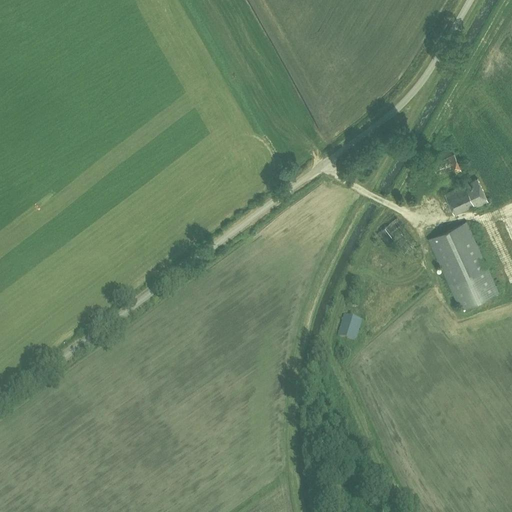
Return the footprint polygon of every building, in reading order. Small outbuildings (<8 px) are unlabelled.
[(440,183),(463,172),(454,154),(432,164),(440,183)] [(471,181),(469,177),(464,179),(466,184),(445,193),(455,215),(487,200),(477,178),(471,181)] [(381,235),(398,252),(410,240),(401,231),(407,224),(400,217),(381,235)] [(460,310),(499,292),(466,221),(428,239),(460,310)] [(355,342),(361,321),(344,315),(337,336),(355,342)]
